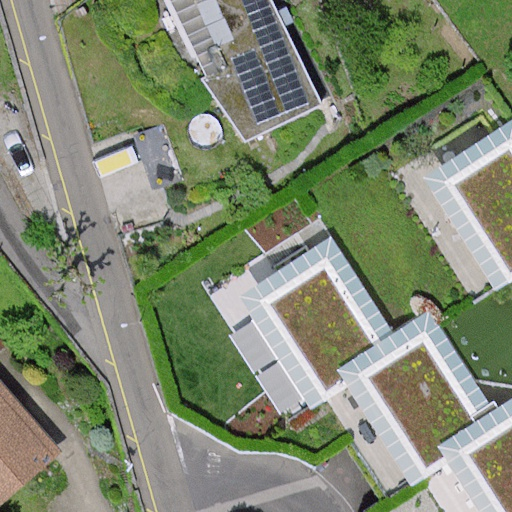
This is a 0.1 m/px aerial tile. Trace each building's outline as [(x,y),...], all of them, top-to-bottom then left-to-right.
[(169,0),(243,149),(327,108),(273,0),(169,0)] [(511,122),(421,182),(495,297),(511,286),(511,122)] [(322,244),(231,300),(301,413),(342,388),(333,372),(384,343),(322,244)] [(384,343),(333,372),(342,388),(405,497),(449,472),(436,452),(486,421),(428,318),(384,343)] [(0,499),(55,447),(0,389),(0,499)] [(511,511),(511,404),(486,421),(436,452),(449,472),(473,511),(511,511)]
